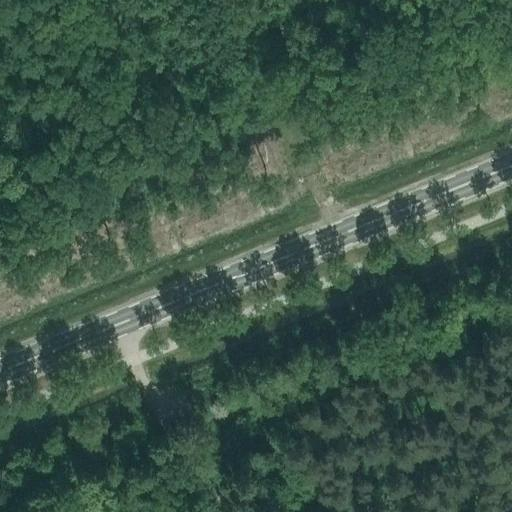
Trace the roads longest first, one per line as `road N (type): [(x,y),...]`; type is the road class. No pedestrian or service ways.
road 1 (secondary): [(0,373),(511,167)]
road 2 (track): [(337,237),(310,167),(215,0)]
